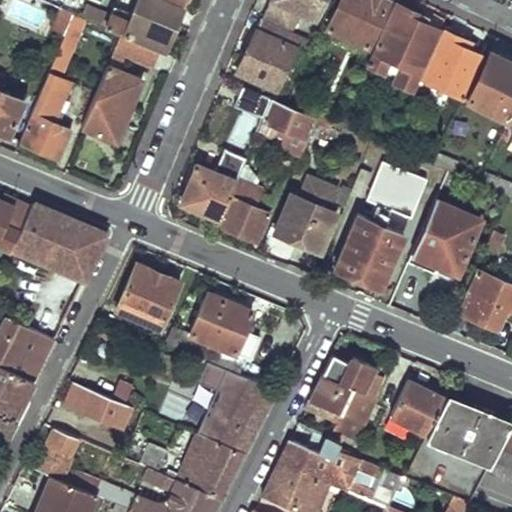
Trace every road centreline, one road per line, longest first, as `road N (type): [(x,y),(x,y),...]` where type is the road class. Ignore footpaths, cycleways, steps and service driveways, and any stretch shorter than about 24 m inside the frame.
road 1 (residential): [(130,219),(0,479)]
road 2 (residential): [(226,0),(130,219)]
road 3 (residential): [(230,511),(331,305)]
road 4 (tertiary): [(130,219),(331,305)]
road 5 (tertiary): [(331,305),(511,380)]
road 6 (tertiary): [(0,167),(130,219)]
